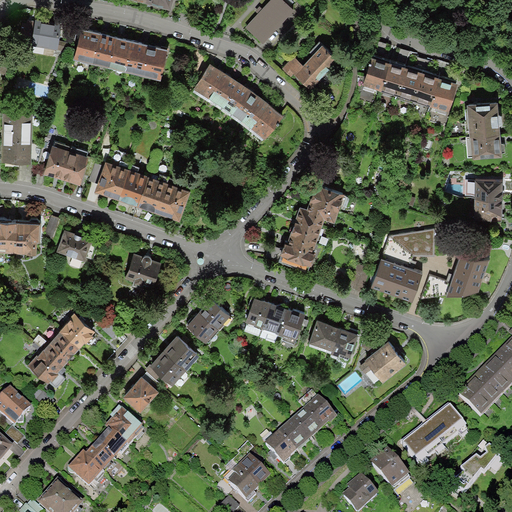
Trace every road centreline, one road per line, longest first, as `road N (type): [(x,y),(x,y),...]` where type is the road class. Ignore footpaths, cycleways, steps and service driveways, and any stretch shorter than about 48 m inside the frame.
road 1 (residential): [(313,133),(303,108),(239,53),(142,20),(34,0)]
road 2 (residential): [(212,257),(0,499)]
road 3 (residential): [(456,345),(212,257)]
road 4 (residential): [(274,511),(456,345)]
road 5 (residential): [(212,257),(0,187)]
road 6 (residential): [(511,86),(487,64),(402,39),(375,0)]
road 7 (residential): [(313,133),(302,157),(212,257)]
